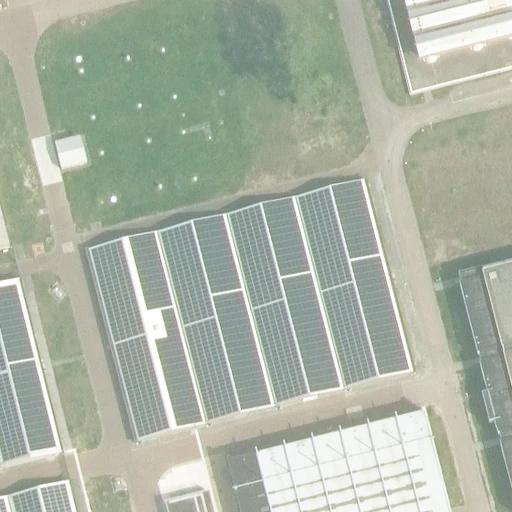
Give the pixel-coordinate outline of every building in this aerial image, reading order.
[(511,0),(387,0),(411,95),(511,69),(511,0)] [(80,140),(55,146),(61,171),(87,165),(80,140)] [(415,374),(390,274),(366,182),(86,253),(135,445),(303,403),(415,374)] [(0,251),(12,249),(0,200),(0,251)] [(511,264),(459,278),(461,286),(460,287),(478,359),(480,359),(482,366),(480,367),(498,439),(500,438),(502,446),(500,447),(511,493),(511,264)] [(20,282),(0,286),(0,470),(63,455),(40,364),(20,282)] [(450,511),(425,413),(424,413),(422,414),(423,417),(231,465),(231,462),(227,463),(239,511),(450,511)] [(77,511),(70,484),(0,501),(0,511),(77,511)] [(213,511),(209,494),(165,505),(166,511),(213,511)]
